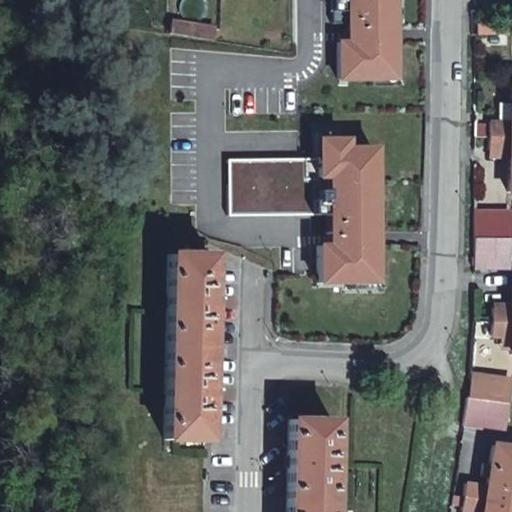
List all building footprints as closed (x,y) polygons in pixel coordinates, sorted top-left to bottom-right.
[(293,0),(295,115),(317,114),(325,114),(324,0),(293,0)] [(173,24),(171,36),(192,38),(193,27),(173,24)] [(493,34),(505,34),(505,25),(479,25),(478,34),(493,34)] [(193,27),(192,38),(201,40),(202,28),(193,27)] [(202,28),(201,40),(211,41),(212,30),(202,28)] [(493,34),(478,34),(478,42),(493,43),(493,34)] [(511,192),(511,79),(510,121),(489,120),(489,150),(510,151),(510,192),(511,192)] [(330,117),(330,258),(356,257),(356,117),(330,117)] [(511,210),(474,211),(474,237),(510,238),(510,231),(511,210)] [(510,238),(474,237),(474,264),(510,264),(510,238)] [(209,253),(168,253),(164,439),(205,440),(209,253)] [(490,322),(511,322),(511,306),(491,306),(490,322)] [(511,354),(511,322),(490,322),(490,336),(511,337),(511,355),(511,354)] [(465,398),(507,404),(510,384),(468,378),(465,398)] [(503,429),(507,404),(465,398),(461,424),(503,429)] [(329,511),(332,419),(288,418),(285,511),(329,511)] [(511,511),(511,447),(490,444),(484,485),(464,483),(459,511),(511,511)]
